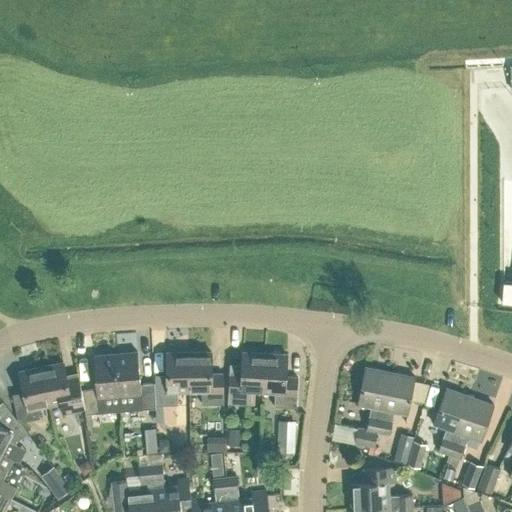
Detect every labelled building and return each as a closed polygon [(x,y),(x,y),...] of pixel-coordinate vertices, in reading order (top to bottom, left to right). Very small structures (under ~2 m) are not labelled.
[(156,373),(158,404),(178,404),(179,390),(190,390),(190,350),(168,350),(168,373),(156,373)] [(212,350),(190,350),(190,390),(203,390),(203,403),(224,404),(224,373),(212,373),(212,350)] [(116,353),(121,410),(156,407),(155,382),(141,383),(139,351),(116,353)] [(252,390),(264,391),(266,352),(244,351),(242,373),(231,372),(229,402),(251,404),(252,390)] [(266,352),(264,391),(276,392),(275,405),(297,407),(299,377),(286,376),(288,354),(266,352)] [(87,413),(100,412),(121,410),(116,353),(95,354),(97,387),(83,388),(87,413)] [(42,365),(51,404),(63,401),(65,412),(85,408),(79,380),(78,371),(67,374),(64,361),(42,365)] [(12,394),(17,418),(20,421),(41,417),(38,406),(51,404),(42,365),(21,369),(25,391),(12,394)] [(370,405),(365,429),(358,427),(354,442),(374,447),(377,431),(390,371),(364,366),(357,403),(370,405)] [(390,371),(377,431),(389,433),(393,410),(407,413),(415,376),(390,371)] [(437,449),(448,453),(469,395),(445,386),(432,422),(445,427),(437,449)] [(469,395),(448,453),(460,457),(468,435),(481,439),(494,404),(469,395)] [(0,451),(0,452),(7,438),(14,442),(28,432),(20,421),(17,418),(4,400),(0,402),(0,451)] [(294,451),(294,431),(294,420),(278,419),(278,430),(277,450),(294,451)] [(241,445),(242,429),(229,428),(228,444),(241,445)] [(405,461),(413,436),(400,433),(393,458),(405,461)] [(159,450),(172,450),(172,442),(166,437),(159,437),(159,450)] [(207,437),(207,450),(226,450),(226,437),(207,437)] [(145,440),(146,452),(157,451),(156,439),(145,440)] [(413,440),(407,463),(419,466),(425,444),(413,440)] [(109,447),(110,462),(122,461),(122,447),(109,447)] [(0,491),(10,497),(11,497),(17,485),(3,478),(7,470),(0,466),(0,452),(0,451),(0,491)] [(451,456),(446,467),(455,470),(459,459),(451,456)] [(77,464),(83,473),(92,467),(87,458),(77,464)] [(470,461),(462,483),(474,487),(482,465),(470,461)] [(150,464),(155,511),(181,511),(181,509),(192,508),(191,511),(192,511),(191,498),(189,478),(177,479),(177,483),(164,485),(162,462),(150,464)] [(486,463),(477,487),(491,492),(499,468),(486,463)] [(130,511),(155,511),(150,464),(138,465),(141,488),(128,489),(127,478),(112,480),(115,511),(119,511),(131,511),(130,511)] [(222,464),(212,465),(213,474),(223,473),(222,464)] [(350,482),(351,508),(413,506),(412,495),(410,495),(410,494),(388,495),(388,482),(395,482),(394,465),(363,466),(364,481),(350,482)] [(41,474),(57,497),(69,488),(53,466),(41,474)] [(446,467),(442,477),(452,480),(455,470),(446,467)] [(67,472),(64,475),(68,481),(72,478),(67,472)] [(238,475),(225,476),(229,511),(269,511),(267,490),(252,491),(253,496),(240,497),(238,475)] [(191,498),(192,511),(229,511),(225,476),(215,477),(217,499),(202,501),(202,497),(191,498)] [(443,502),(460,494),(460,487),(442,480),(443,502)] [(463,485),(463,495),(474,490),(463,485)] [(0,511),(2,511),(10,497),(0,491),(0,511)] [(470,511),(462,495),(452,500),(457,511),(470,511)] [(484,511),(478,498),(467,503),(470,511),(484,511)]
